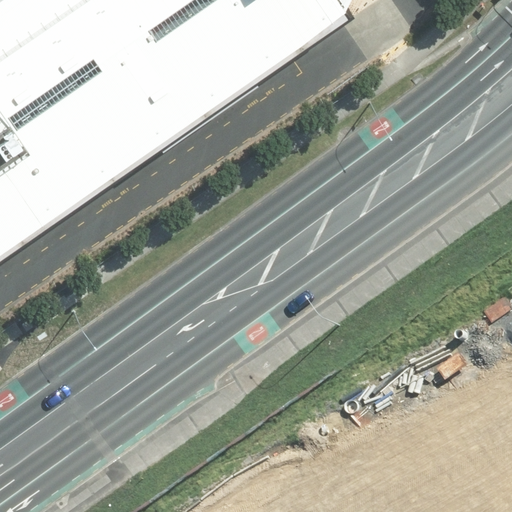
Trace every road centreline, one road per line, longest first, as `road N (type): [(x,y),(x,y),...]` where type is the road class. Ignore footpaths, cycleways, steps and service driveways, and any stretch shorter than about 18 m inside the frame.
road 1 (primary): [(0,421),(409,123),(511,33)]
road 2 (primary): [(511,127),(0,492)]
road 3 (unknown): [(511,429),(351,511)]
